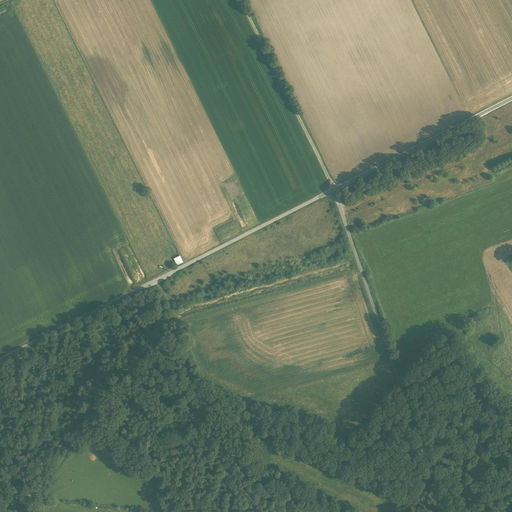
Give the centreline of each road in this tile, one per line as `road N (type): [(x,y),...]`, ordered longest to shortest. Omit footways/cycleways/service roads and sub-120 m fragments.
road 1 (unclassified): [(333,190),(19,347)]
road 2 (unclassified): [(444,511),(333,190)]
road 3 (track): [(333,190),(241,0)]
road 4 (unclassified): [(333,190),(511,99)]
road 5 (unclassified): [(19,347),(0,481)]
